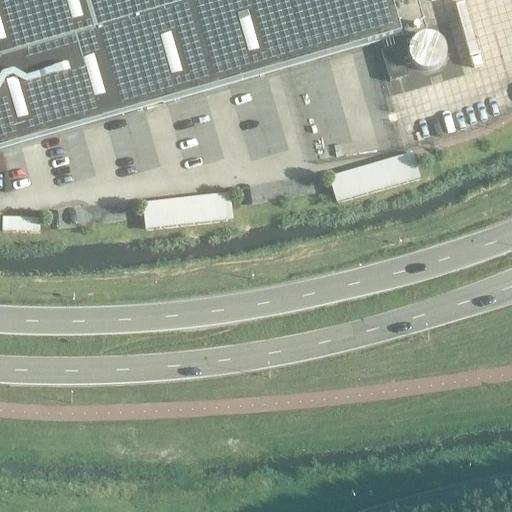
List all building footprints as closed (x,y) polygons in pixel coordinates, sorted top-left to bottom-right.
[(391,0),(0,0),(0,153),(402,37),(391,0)] [(400,47),(381,52),(390,83),(409,77),(400,47)] [(415,157),(328,180),(332,194),(335,207),(422,184),(415,157)] [(141,208),(143,221),(145,237),(234,226),(232,210),(231,197),(141,208)] [(42,222),(3,221),(2,238),(42,238),(42,231),(42,222)]
